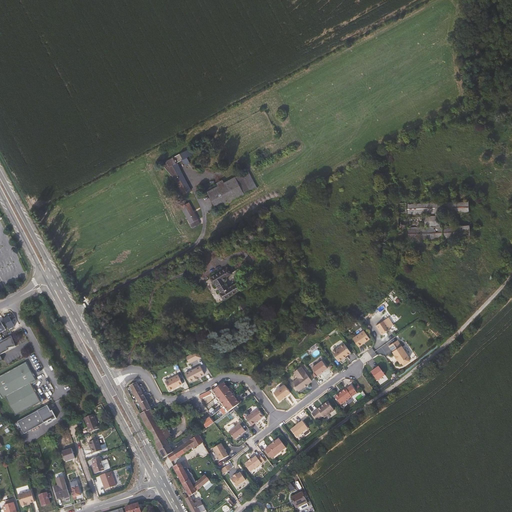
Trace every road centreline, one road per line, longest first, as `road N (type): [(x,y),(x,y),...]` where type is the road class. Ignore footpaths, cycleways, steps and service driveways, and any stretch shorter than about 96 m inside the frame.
road 1 (tertiary): [(47,281),(156,483)]
road 2 (residential): [(113,383),(141,374),(158,397),(174,400),(223,376),(246,379),(279,421)]
